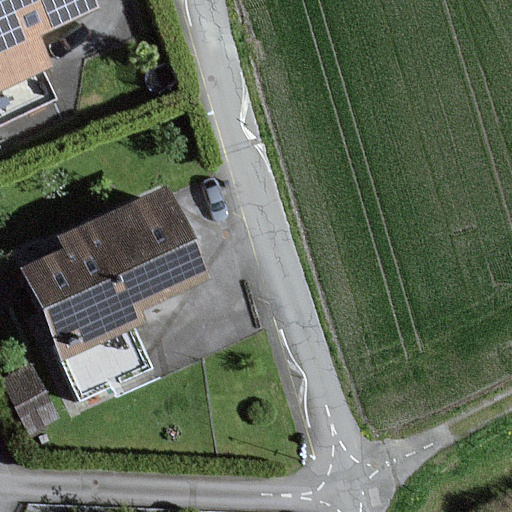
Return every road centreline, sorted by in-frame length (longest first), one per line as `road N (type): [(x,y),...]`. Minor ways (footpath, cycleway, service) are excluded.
road 1 (residential): [(204,0),(348,490)]
road 2 (residential): [(0,480),(300,497),(348,490)]
road 3 (track): [(511,409),(348,490)]
